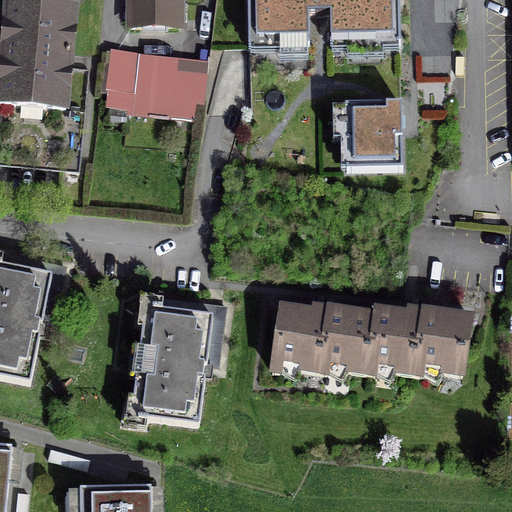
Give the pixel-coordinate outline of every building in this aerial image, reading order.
[(180,0),(136,0),(130,0),(130,30),(181,30),(180,0)] [(247,0),(249,50),(310,49),(309,17),(330,17),(330,48),(401,47),(399,0),(247,0)] [(78,5),(3,2),(0,68),(0,105),(74,109),(78,5)] [(132,97),(136,59),(111,56),(110,95),(132,97)] [(136,59),(132,97),(181,106),(199,111),(205,112),(210,81),(180,77),(181,66),(136,59)] [(402,108),(346,108),(347,174),(403,173),(402,108)] [(415,202),(233,172),(228,201),(411,231),(415,202)] [(407,263),(223,233),(219,260),(403,289),(407,263)] [(0,373),(30,379),(52,275),(0,264),(0,373)] [(150,306),(136,417),(204,426),(218,315),(150,306)] [(368,375),(377,319),(319,309),(318,316),(286,310),(275,378),(336,388),(337,379),(366,384),(368,375)] [(377,319),(368,375),(429,385),(430,377),(469,384),(480,322),(414,311),(413,317),(378,312),(377,319)] [(0,511),(9,511),(17,453),(0,451),(0,511)] [(154,511),(154,489),(80,491),(80,511),(154,511)]
